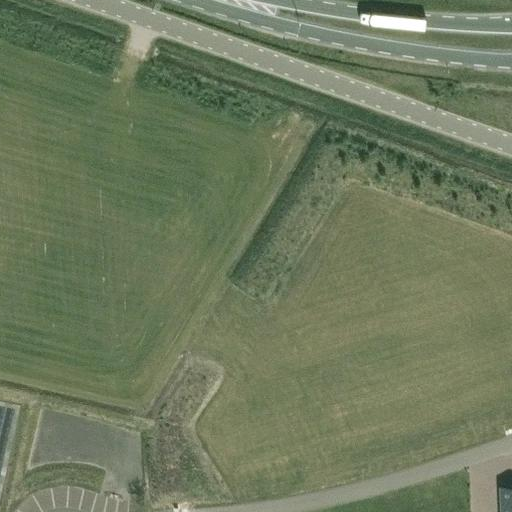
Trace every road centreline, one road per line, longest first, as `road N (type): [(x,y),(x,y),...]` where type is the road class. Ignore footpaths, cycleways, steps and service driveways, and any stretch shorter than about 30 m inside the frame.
road 1 (unclassified): [(511,146),(97,0)]
road 2 (primary): [(200,0),(322,35),(511,61)]
road 3 (unclassified): [(511,444),(259,511)]
road 4 (primary): [(511,26),(270,0)]
